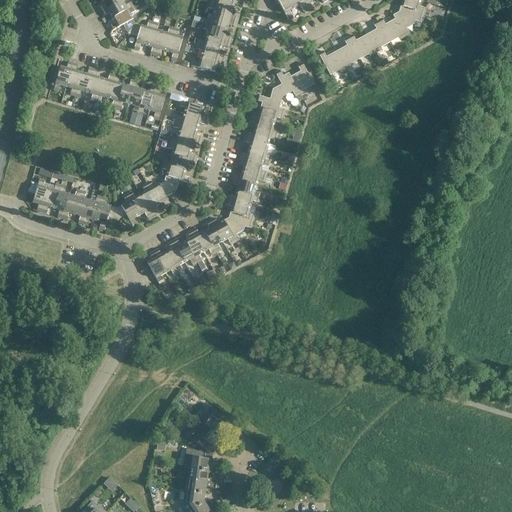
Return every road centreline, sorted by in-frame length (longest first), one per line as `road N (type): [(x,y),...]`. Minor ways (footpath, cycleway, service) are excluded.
road 1 (tertiary): [(51,511),(54,459),(121,348),(134,304)]
road 2 (residential): [(122,248),(203,200),(238,88)]
road 3 (residential): [(238,88),(98,49),(70,0)]
road 4 (residential): [(247,64),(299,47),(378,0)]
road 5 (tertiary): [(0,204),(23,223),(116,250)]
